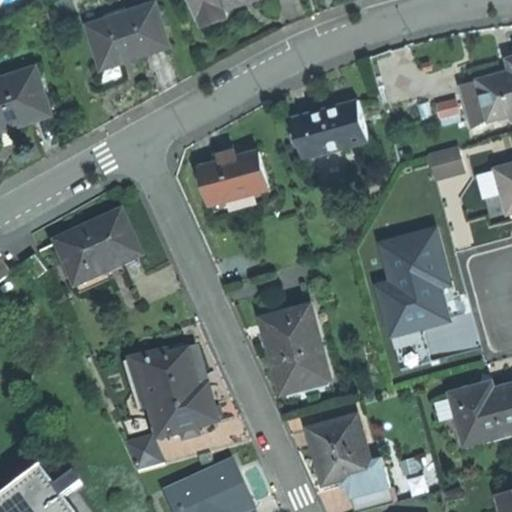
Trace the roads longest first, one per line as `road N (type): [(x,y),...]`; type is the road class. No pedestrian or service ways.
road 1 (residential): [(306,511),(137,139)]
road 2 (residential): [(460,2),(309,49),(137,139)]
road 3 (residential): [(137,139),(0,220)]
